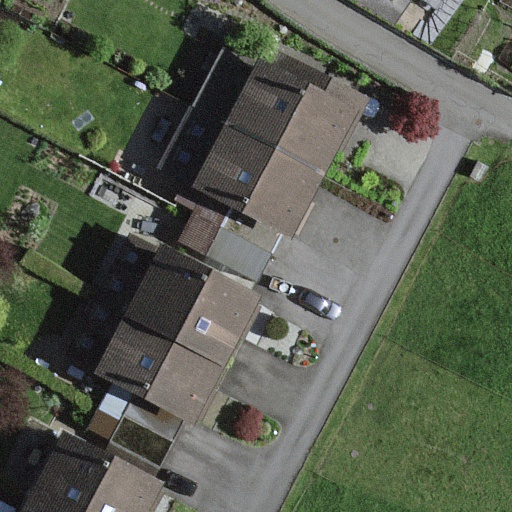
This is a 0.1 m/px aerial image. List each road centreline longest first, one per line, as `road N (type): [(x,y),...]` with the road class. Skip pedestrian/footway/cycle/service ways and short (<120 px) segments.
road 1 (residential): [(469,101),(255,511)]
road 2 (residential): [(304,0),(469,101)]
